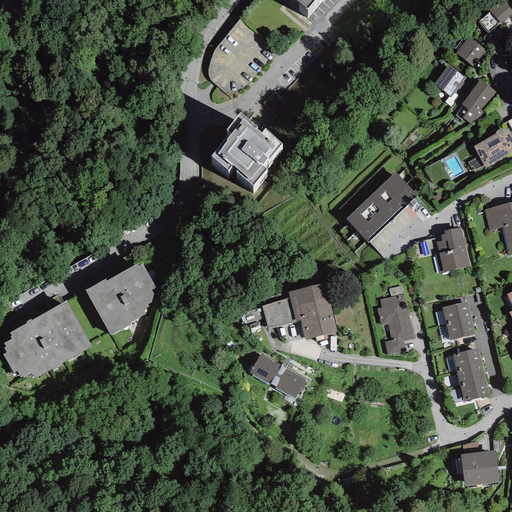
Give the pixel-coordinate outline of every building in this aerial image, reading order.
[(296,0),(307,9),(314,0),(296,0)] [(511,11),(502,0),(501,0),(489,10),(501,24),(511,14),(511,11)] [(486,51),(469,38),(456,54),(473,68),(486,51)] [(466,78),(449,65),(434,85),(451,97),(466,78)] [(496,93),(480,80),(461,105),(468,110),(462,118),(475,128),(486,114),(482,111),(496,93)] [(257,127),(240,113),(226,129),(232,134),(227,140),(226,138),(211,156),(228,170),(233,165),(238,169),(236,171),(253,185),(266,169),(262,166),(282,143),(265,129),(261,134),(256,129),(257,127)] [(495,134),(474,146),(478,156),(468,162),(473,172),(484,166),(485,168),(511,151),(511,149),(511,147),(511,138),(508,132),(506,130),(504,128),(501,128),(498,129),(497,130),(496,132),(495,134)] [(416,196),(396,172),(346,219),(368,244),(416,196)] [(511,203),(484,210),(489,231),(503,227),(509,254),(511,253),(511,203)] [(460,227),(444,231),(445,234),(441,235),(442,241),(436,242),(444,272),(470,266),(460,227)] [(155,289),(142,265),(138,267),(136,264),(106,281),(106,279),(84,290),(110,336),(131,325),(130,323),(146,314),(144,310),(149,307),(147,304),(151,303),(153,293),(152,291),(155,289)] [(325,283),(288,292),(289,297),(295,322),(300,321),(305,340),(337,332),(325,283)] [(414,339),(404,294),(380,300),(381,308),(377,309),(381,326),(388,324),(391,340),(403,338),(403,341),(414,339)] [(295,322),(289,297),(262,306),(268,328),(295,322)] [(91,347),(66,301),(31,320),(30,319),(26,321),(27,323),(10,333),(12,336),(10,337),(12,339),(4,343),(6,347),(4,348),(7,353),(3,355),(13,373),(17,371),(20,376),(22,375),(23,378),(31,374),(32,376),(33,375),(35,378),(91,347)] [(442,308),(446,323),(471,318),(468,302),(442,308)] [(475,335),(471,318),(446,323),(450,340),(475,335)] [(406,351),(403,341),(403,338),(391,340),(384,342),(388,356),(406,351)] [(452,354),(456,372),(482,365),(478,348),(452,354)] [(306,380),(260,354),(250,372),(295,398),(299,391),(301,393),(307,383),(305,382),(306,380)] [(486,380),(482,365),(456,372),(460,386),(486,380)] [(490,396),(486,380),(460,386),(464,402),(490,396)] [(462,445),(463,455),(479,453),(477,442),(472,443),(462,445)] [(463,455),(460,455),(464,487),(499,482),(495,451),(479,453),(463,455)]
